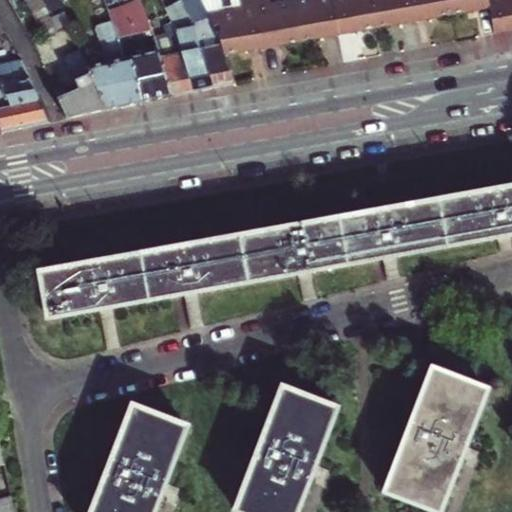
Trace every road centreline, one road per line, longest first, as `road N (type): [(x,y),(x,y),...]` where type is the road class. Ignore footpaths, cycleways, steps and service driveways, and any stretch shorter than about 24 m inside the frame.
road 1 (primary): [(0,194),(511,102)]
road 2 (primary): [(511,73),(0,163)]
road 3 (residential): [(511,272),(26,396)]
road 4 (residential): [(0,269),(26,396)]
